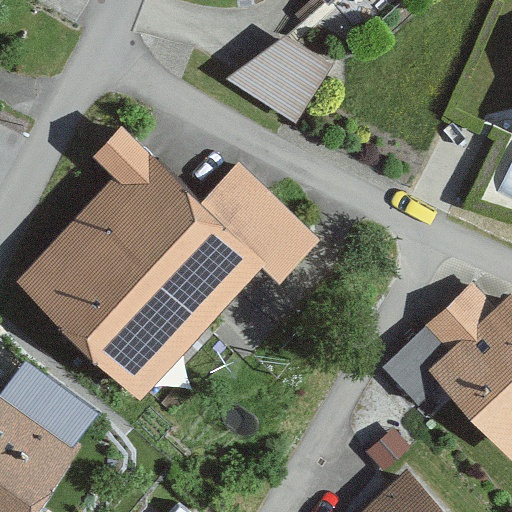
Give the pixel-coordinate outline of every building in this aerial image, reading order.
[(282,14),(243,70),(299,109),(338,53),(282,14)] [(90,157),(111,176),(10,284),(134,400),(259,266),(279,285),(318,243),(235,166),(200,203),(118,127),(90,157)] [(507,468),(511,463),(511,296),(508,292),(488,309),(472,290),(379,370),(414,410),(438,389),(507,468)] [(0,511),(35,511),(79,450),(0,394),(0,511)] [(438,511),(405,474),(362,511),(438,511)]
